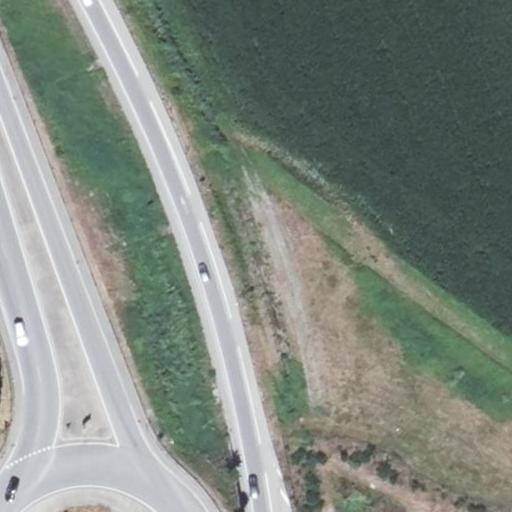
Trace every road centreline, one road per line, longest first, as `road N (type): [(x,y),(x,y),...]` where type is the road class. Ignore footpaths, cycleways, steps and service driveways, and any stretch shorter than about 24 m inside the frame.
road 1 (motorway): [(258,511),(229,356),(195,242),(86,0)]
road 2 (primary): [(164,490),(143,468),(105,391),(0,100)]
road 3 (primary): [(0,220),(40,385),(36,452),(17,487)]
road 4 (primary): [(164,490),(91,464),(17,487)]
